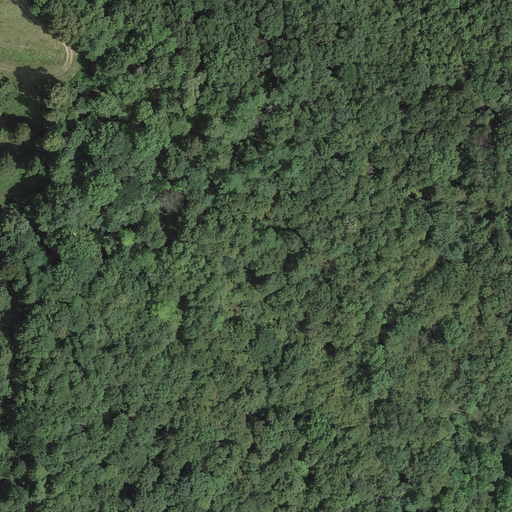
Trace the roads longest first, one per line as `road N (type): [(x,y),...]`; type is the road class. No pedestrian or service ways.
road 1 (track): [(0,66),(32,75),(60,70),(68,56),(22,0)]
road 2 (track): [(0,395),(16,308),(0,276)]
road 3 (track): [(27,511),(26,461),(0,395)]
